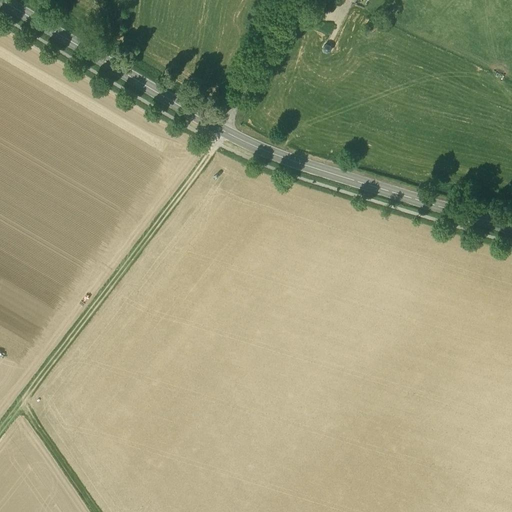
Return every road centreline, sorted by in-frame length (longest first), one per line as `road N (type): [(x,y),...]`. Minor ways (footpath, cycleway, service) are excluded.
road 1 (tertiary): [(0,1),(254,148),(511,229)]
road 2 (track): [(19,405),(223,132)]
road 3 (track): [(0,433),(19,405),(93,511)]
